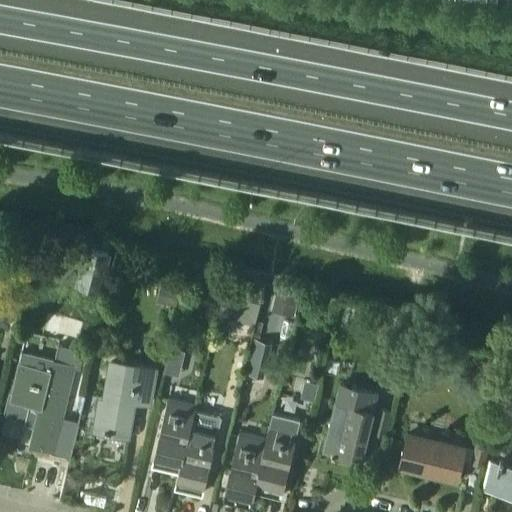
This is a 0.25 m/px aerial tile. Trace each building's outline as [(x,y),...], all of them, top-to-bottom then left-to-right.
[(62,255),(56,278),(103,290),(112,257),(84,249),(81,260),(62,255)] [(204,269),(195,296),(216,303),(225,276),(204,269)] [(254,319),(262,285),(228,277),(219,310),(254,319)] [(273,284),(268,309),(296,315),(300,291),(301,288),(273,282),(273,284)] [(411,317),(411,315),(383,308),(382,310),(376,336),(404,343),(411,317)] [(9,399),(6,412),(25,417),(24,422),(34,424),(28,446),(70,456),(78,421),(63,417),(76,365),(53,359),(53,357),(22,349),(9,399)] [(159,367),(108,358),(102,396),(101,396),(95,429),(128,435),(134,403),(152,406),(159,367)] [(336,399),(324,449),(332,451),(332,453),(335,453),(335,452),(353,456),(362,458),(366,439),(374,409),(379,391),(340,381),(336,399)] [(192,420),(195,410),(196,404),(168,397),(152,464),(178,470),(179,470),(179,469),(180,469),(192,420)] [(391,410),(379,407),(373,432),(385,435),(391,410)] [(178,470),(175,486),(203,492),(219,426),(221,416),(195,410),(192,420),(180,469),(179,469),(179,470),(178,470)] [(267,437),(254,489),(255,489),(282,495),(298,428),(300,419),(272,412),(270,422),(266,437),(267,437)] [(468,445),(408,430),(399,466),(457,481),(462,459),(471,461),(470,463),(484,466),(491,438),(477,435),(474,448),(467,446),(468,445)] [(239,431),(223,498),(251,504),(255,489),(254,489),(267,437),(266,437),(239,431)] [(490,460),(484,487),(493,489),(493,490),(511,494),(511,511),(511,465),(503,463),(504,460),(500,459),(499,462),(490,460)]
